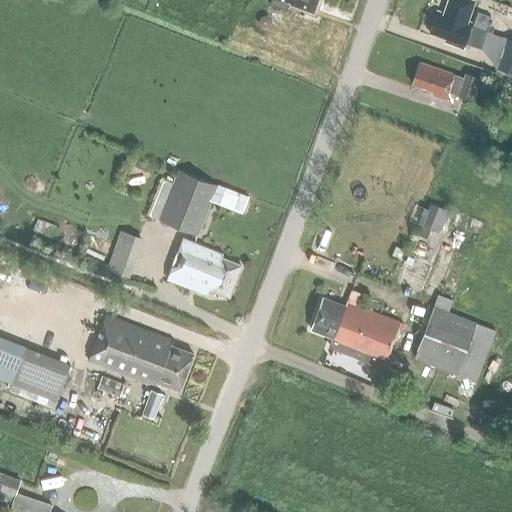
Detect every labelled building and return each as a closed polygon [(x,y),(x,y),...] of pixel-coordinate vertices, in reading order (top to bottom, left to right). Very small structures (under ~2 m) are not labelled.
[(314,0),(287,0),(287,1),(310,10),(314,0)] [(446,0),(442,13),(436,11),(429,33),(449,40),(447,44),(462,49),(465,41),(477,45),(481,32),(470,28),(471,24),(466,22),(474,2),(468,0),(446,0)] [(260,18),(258,22),(260,27),(264,29),(269,27),(271,22),(269,18),(264,16),(260,18)] [(511,41),(507,40),(496,69),(511,74),(511,41)] [(457,98),(470,102),(478,80),(464,75),(462,80),(453,76),(453,75),(418,63),(411,85),(431,92),(430,95),(444,100),(447,93),(457,97),(457,98)] [(197,236),(211,201),(217,187),(178,171),(158,221),(197,236)] [(217,187),(211,201),(242,214),(248,199),(218,186),(217,187)] [(439,207),(429,203),(417,234),(426,238),(439,207)] [(129,276),(139,235),(116,229),(106,271),(129,276)] [(208,289),(227,297),(239,266),(219,259),(221,253),(182,238),(166,280),(205,295),(208,289)] [(391,286),(421,294),(427,271),(397,263),(391,286)] [(413,358),(475,383),(495,332),(447,313),(452,300),(438,294),(413,358)] [(322,298),(310,329),(332,338),(329,347),(382,367),(397,328),(401,329),(403,324),(399,323),(399,322),(359,306),(346,302),(345,306),(322,298)] [(87,362),(148,384),(149,380),(178,391),(192,355),(170,347),(172,340),(105,315),(87,362)] [(53,407),(69,361),(0,337),(0,378),(9,382),(7,391),(53,407)] [(344,359),(333,355),(329,363),(340,368),(344,359)] [(118,396),(123,385),(101,377),(96,387),(118,396)] [(163,395),(150,390),(142,415),(154,419),(163,395)] [(48,511),(50,506),(15,494),(9,510),(16,511),(48,511)]
